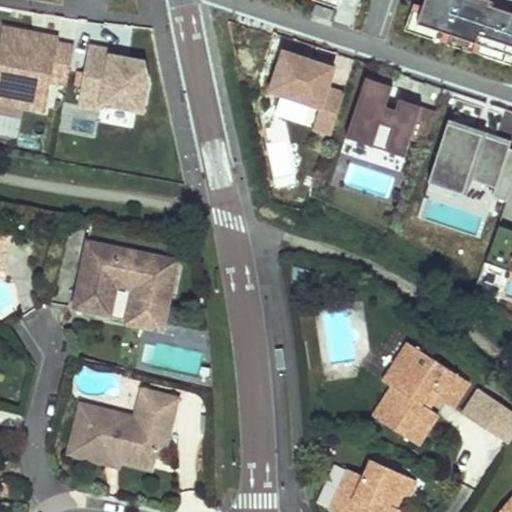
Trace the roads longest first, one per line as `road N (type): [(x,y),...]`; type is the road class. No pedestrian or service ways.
road 1 (residential): [(511,93),(230,0)]
road 2 (residential): [(39,313),(56,353),(35,447),(38,472),(63,511)]
